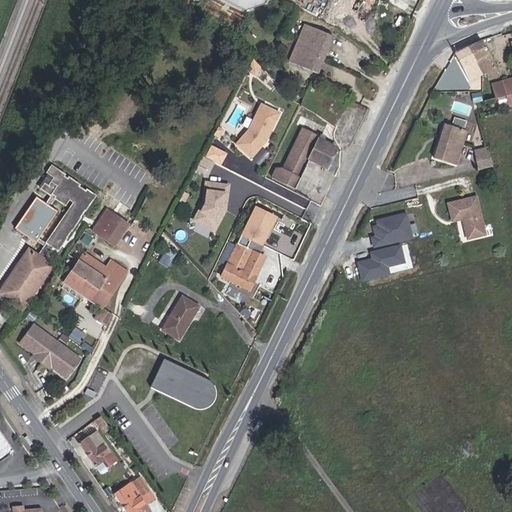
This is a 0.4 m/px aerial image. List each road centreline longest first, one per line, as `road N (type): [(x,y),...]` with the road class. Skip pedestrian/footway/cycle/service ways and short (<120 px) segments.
road 1 (secondary): [(427,36),(198,511)]
road 2 (unknown): [(334,511),(247,409)]
